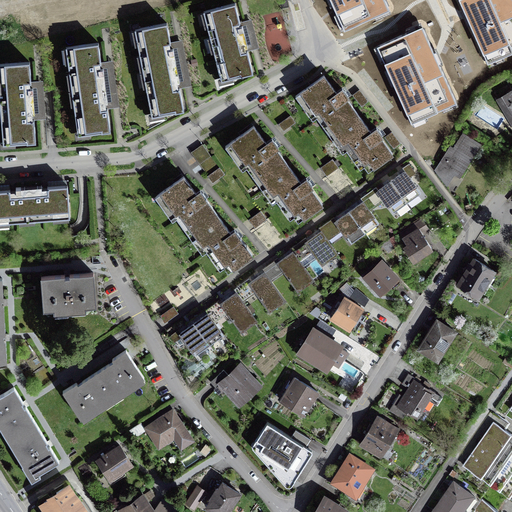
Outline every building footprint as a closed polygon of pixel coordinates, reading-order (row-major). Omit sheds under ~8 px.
[(330,0),(335,9),(345,31),(390,10),(384,0),(330,0)] [(511,2),(511,0),(458,0),(465,16),(488,66),(511,54),(511,2)] [(235,3),(206,11),(223,77),(232,75),(233,77),(253,72),(246,47),(258,44),(252,23),(241,26),(235,3)] [(167,23),(137,29),(154,113),(163,111),(164,113),(184,109),(179,82),(187,80),(190,80),(183,46),(180,47),(172,48),(167,23)] [(422,28),(377,49),(412,125),(457,105),(435,57),(422,28)] [(98,43),(66,47),(78,132),(90,130),(90,133),(110,130),(106,102),(114,100),(118,100),(113,67),(110,67),(102,68),(98,43)] [(29,62),(0,63),(0,92),(4,141),(15,141),(15,143),(35,142),(33,113),(42,113),(45,112),(43,86),(40,87),(31,87),(29,62)] [(324,75),(296,95),(306,109),(309,106),(325,129),(330,125),(334,132),(359,115),(346,98),(348,96),(345,92),(342,88),(336,92),(324,75)] [(359,89),(353,94),(361,105),(368,101),(359,89)] [(511,90),(500,98),(511,116),(511,120),(511,121),(511,123),(511,90)] [(295,122),(290,115),(279,123),(284,130),(295,122)] [(359,115),(334,132),(353,158),(357,155),(368,171),(392,153),(381,137),(383,136),(380,132),(377,127),(371,131),(359,115)] [(254,126),(225,146),(235,159),(239,157),(255,179),(259,176),(264,182),(288,165),(276,148),(278,147),(275,143),(272,139),(266,143),(254,126)] [(392,132),(385,136),(394,148),(400,143),(392,132)] [(442,166),(460,177),(481,144),(463,132),(442,166)] [(196,148),(191,152),(213,182),(224,174),(202,144),(196,148)] [(332,159),(322,166),(328,174),(338,167),(332,159)] [(405,171),(391,180),(407,202),(421,193),(410,177),(415,173),(408,163),(402,168),(405,171)] [(288,165),(264,182),(283,208),(287,205),(298,221),(322,204),(311,187),(312,186),(310,182),(306,178),(301,182),(288,165)] [(184,176),(155,196),(165,210),(169,207),(185,230),(189,226),(194,233),(219,216),(204,195),(200,190),(196,193),(184,176)] [(407,202),(391,180),(378,190),(376,187),(361,198),(363,201),(369,209),(384,199),(393,212),(407,202)] [(67,185),(0,190),(0,220),(70,214),(67,185)] [(363,201),(349,211),(365,232),(379,223),(369,209),(363,201)] [(261,211),(250,218),(256,226),(266,219),(261,211)] [(365,232),(349,211),(336,220),(334,217),(319,228),(321,231),(327,240),(342,229),(351,242),(365,232)] [(219,216),(194,233),(212,259),(217,256),(228,271),(252,254),(236,232),(235,229),(230,233),(219,216)] [(400,234),(407,245),(404,247),(413,261),(432,249),(415,224),(400,234)] [(327,240),(321,231),(308,241),(306,238),(291,248),(293,251),(299,260),(314,249),(323,262),(337,253),(327,240)] [(299,260),(293,251),(280,261),(277,258),(262,269),(265,272),(271,280),(285,270),(299,289),(313,279),(312,279),(304,268),(299,260)] [(494,271),(474,258),(459,284),(478,296),(480,291),(484,294),(495,277),(491,275),(494,271)] [(399,280),(381,261),(364,278),(371,286),(373,283),(380,291),(388,284),(391,288),(399,280)] [(310,264),(304,268),(312,279),(318,275),(310,264)] [(271,280),(265,272),(251,282),(249,278),(234,289),(236,292),(242,301),(257,290),(271,309),(284,299),(271,280)] [(93,273),(41,277),(44,309),(96,305),(93,273)] [(242,301),(236,292),(223,302),(220,298),(205,309),(208,313),(214,321),(229,310),(242,329),(256,320),(242,301)] [(362,309),(345,297),(332,318),(355,333),(365,317),(359,314),(362,309)] [(174,306),(160,315),(165,321),(178,313),(174,306)] [(208,313),(194,322),(210,344),(223,334),(214,321),(208,313)] [(455,331),(437,320),(419,348),(433,357),(438,349),(442,351),(455,331)] [(210,344),(194,322),(181,332),(179,329),(171,335),(174,339),(182,334),(196,354),(210,344)] [(339,346),(314,330),(300,351),(326,367),(330,361),(338,366),(343,359),(334,354),(339,346)] [(114,361),(96,372),(113,397),(144,377),(126,350),(113,359),(114,361)] [(243,374),(237,367),(229,375),(224,370),(211,382),(216,388),(220,384),(238,404),(259,384),(247,371),(243,374)] [(81,418),(113,397),(96,372),(78,384),(76,382),(63,390),(81,418)] [(419,381),(408,374),(402,383),(410,388),(404,398),(399,395),(389,410),(401,417),(406,411),(416,417),(428,399),(437,405),(442,397),(418,382),(419,381)] [(320,392),(295,377),(280,401),(305,417),(320,392)] [(36,424),(14,387),(0,395),(0,420),(11,439),(36,424)] [(192,439),(173,411),(148,427),(161,447),(176,437),(182,446),(192,439)] [(397,429),(377,417),(361,443),(381,455),(397,429)] [(291,437),(267,422),(252,446),(289,487),(313,450),(306,446),(291,437)] [(500,426),(493,422),(463,465),(509,496),(511,491),(511,434),(500,426)] [(141,423),(130,430),(134,436),(145,429),(141,423)] [(59,460),(36,424),(11,439),(33,476),(59,460)] [(311,439),(296,429),(291,437),(306,446),(311,439)] [(132,464),(120,445),(98,460),(110,478),(132,464)] [(372,473),(349,459),(331,487),(355,502),(372,473)] [(240,493),(223,482),(207,506),(216,511),(230,511),(233,508),(231,507),(240,493)] [(475,497),(454,482),(432,511),(460,511),(465,505),(468,507),(475,497)] [(87,511),(68,483),(39,502),(45,511),(87,511)] [(206,491),(197,485),(185,503),(194,509),(206,491)] [(173,511),(178,506),(161,494),(152,507),(158,511),(173,511)] [(153,511),(142,495),(122,508),(124,511),(153,511)] [(342,511),(343,510),(326,499),(317,511),(342,511)] [(496,511),(498,510),(481,499),(472,511),(496,511)]
